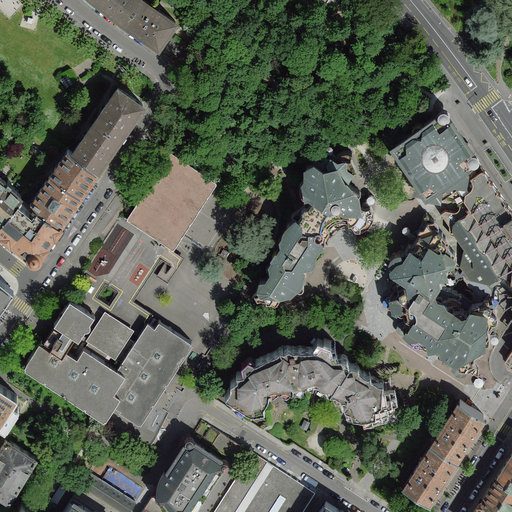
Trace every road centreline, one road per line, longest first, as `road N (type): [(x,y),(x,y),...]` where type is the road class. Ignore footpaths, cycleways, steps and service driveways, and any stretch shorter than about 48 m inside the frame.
road 1 (residential): [(37,283),(166,91),(160,66),(71,0)]
road 2 (residential): [(374,511),(203,405),(191,407),(156,462)]
road 3 (secondary): [(511,139),(407,0)]
